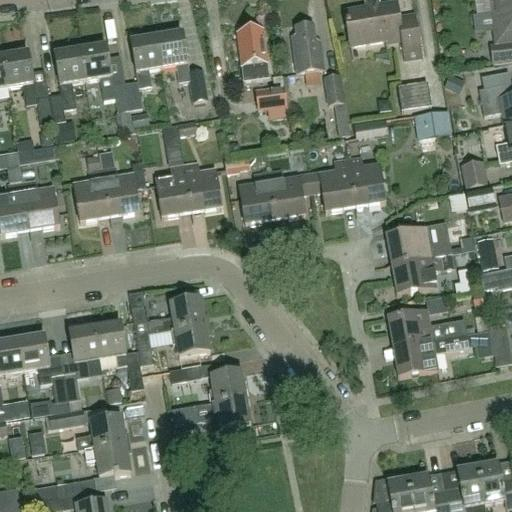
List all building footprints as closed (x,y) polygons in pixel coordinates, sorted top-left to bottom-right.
[(490,49),(492,67),(511,63),(511,0),(495,0),(498,16),(491,17),(495,48),(490,49)] [(420,60),(418,46),(413,18),(398,20),(396,7),(346,15),(351,48),(402,40),(405,62),(420,60)] [(296,40),(291,41),(296,79),(324,75),(320,45),(315,46),(313,29),(295,31),(296,40)] [(263,35),(238,38),(244,85),(269,82),(263,35)] [(157,41),(162,72),(175,70),(178,87),(190,85),(193,106),(206,104),(201,75),(190,77),(183,36),(157,41)] [(152,90),(149,74),(162,72),(157,41),(131,45),(138,86),(126,88),(130,114),(143,112),(139,93),(152,90)] [(106,49),(81,54),(86,85),(101,83),(104,105),(115,103),(118,117),(130,114),(126,88),(113,90),(106,49)] [(72,87),(86,85),(81,54),(56,58),(63,101),(49,103),(53,127),(65,125),(63,114),(76,112),(72,87)] [(28,56),(3,60),(8,92),(23,90),(26,109),(36,107),(40,130),(53,127),(49,103),(36,105),(28,56)] [(0,93),(8,92),(3,60),(0,60),(0,93)] [(285,109),(282,91),(281,79),(272,81),(274,92),(254,94),(257,115),(267,114),(268,123),(290,120),(288,109),(285,109)] [(349,139),(345,107),(341,79),(323,81),(327,110),(333,109),(337,141),(349,139)] [(467,87),(452,80),(446,92),(462,99),(467,87)] [(427,86),(397,91),(401,116),(431,111),(427,86)] [(484,121),(502,117),(504,129),(511,127),(511,88),(479,94),(484,121)] [(417,145),(418,145),(451,140),(447,115),(430,117),(432,128),(415,131),(417,145)] [(151,132),(149,119),(132,122),(134,135),(151,132)] [(194,126),(177,128),(179,140),(197,137),(194,126)] [(511,127),(504,129),(508,147),(496,149),(500,169),(511,166),(511,127)] [(287,133),(272,137),(275,153),(290,149),(287,133)] [(88,176),(90,175),(101,174),(100,167),(98,160),(86,162),(88,176)] [(348,163),(356,212),(386,207),(379,168),(362,170),(361,161),(348,163)] [(356,212),(348,163),(334,165),(336,175),(309,179),(312,200),(322,198),(325,217),(356,212)] [(145,192),(145,191),(141,166),(131,168),(133,178),(118,181),(116,171),(113,172),(103,173),(111,222),(141,217),(137,193),(145,192)] [(185,169),(193,217),(222,213),(216,173),(199,176),(197,166),(185,169)] [(466,193),(487,189),(482,167),(462,171),(466,193)] [(185,169),(183,169),(171,171),(172,180),(155,183),(162,223),(193,217),(185,169)] [(101,174),(90,175),(91,185),(74,188),(81,227),(111,222),(103,173),(101,174)] [(306,220),(303,202),(312,200),(309,179),(299,181),(282,183),(281,174),(268,176),(276,225),(306,220)] [(245,230),(276,225),(268,176),(254,178),(256,188),(239,191),(245,230)] [(22,186),(31,235),(60,230),(54,191),(37,194),(35,184),(29,185),(22,186)] [(22,186),(21,186),(9,188),(10,198),(0,199),(0,240),(31,235),(22,186)] [(470,217),(495,212),(491,192),(466,197),(470,217)] [(511,198),(499,201),(502,216),(511,213),(511,198)] [(392,270),(441,261),(438,247),(429,249),(426,232),(387,239),(392,270)] [(12,249),(11,262),(26,263),(27,249),(12,249)] [(452,259),(444,260),(446,273),(454,272),(452,259)] [(443,274),(441,261),(392,270),(397,299),(437,292),(434,276),(443,274)] [(507,273),(486,277),(482,278),(480,278),(483,294),(497,291),(497,293),(511,290),(511,272),(507,273)] [(137,340),(150,338),(171,335),(206,330),(202,303),(170,308),(173,322),(148,326),(145,310),(132,312),(137,340)] [(393,352),(466,337),(463,324),(430,331),(427,314),(388,321),(393,352)] [(121,327),(96,331),(101,361),(103,372),(127,368),(131,393),(144,391),(138,355),(126,357),(121,327)] [(206,330),(171,335),(173,349),(177,349),(179,361),(211,355),(206,330)] [(62,366),(64,378),(69,404),(82,402),(78,381),(90,379),(87,363),(101,361),(96,331),(70,335),(75,365),(63,367),(63,366),(62,366)] [(511,370),(505,331),(489,333),(495,372),(511,370)] [(469,351),(466,337),(393,352),(398,381),(438,374),(435,357),(469,351)] [(141,370),(153,368),(155,368),(150,338),(137,340),(141,370)] [(51,380),(45,339),(20,343),(25,374),(39,372),(41,387),(53,385),(56,406),(69,404),(64,378),(51,380)] [(0,377),(25,374),(20,343),(0,346),(0,377)] [(198,370),(169,375),(171,388),(200,383),(198,370)] [(212,408),(247,403),(242,375),(211,380),(213,393),(210,394),(212,408)] [(247,403),(212,408),(214,420),(218,420),(220,434),(251,429),(247,403)] [(52,432),(85,426),(83,414),(50,419),(52,432)] [(85,452),(125,446),(121,419),(91,424),(93,438),(78,441),(80,454),(85,453),(85,452)] [(85,452),(85,453),(88,466),(97,464),(99,479),(112,477),(112,479),(131,476),(125,446),(85,452)] [(477,471),(484,508),(503,505),(504,511),(505,511),(511,510),(511,483),(500,486),(497,467),(477,471)] [(446,496),(448,511),(463,511),(464,511),(484,508),(477,471),(457,475),(460,493),(446,496)] [(427,480),(408,484),(413,511),(448,511),(446,496),(431,498),(427,480)] [(96,494),(94,481),(32,492),(34,504),(38,503),(96,494)] [(413,511),(408,484),(387,488),(390,506),(375,509),(376,511),(413,511)] [(0,507),(18,505),(16,492),(0,494),(0,507)] [(65,511),(70,511),(68,499),(38,503),(39,511),(65,511)]
